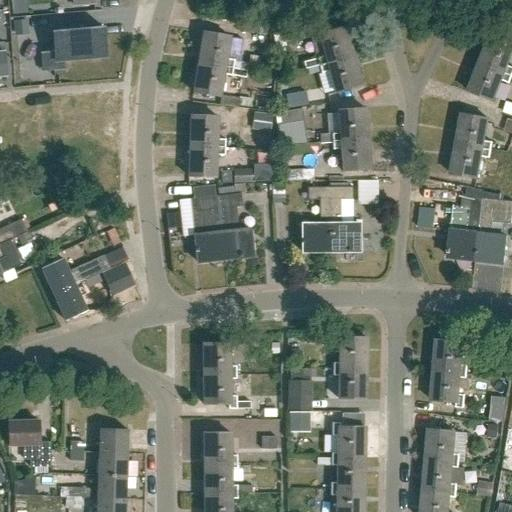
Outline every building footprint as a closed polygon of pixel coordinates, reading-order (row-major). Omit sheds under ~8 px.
[(25,13),(24,2),(10,3),(11,15),(25,13)] [(27,20),(14,21),(15,35),(28,35),(27,20)] [(276,54),(286,51),(285,43),(305,38),(301,21),(279,26),(280,34),(272,35),(276,54)] [(319,65),(352,56),(344,27),(319,33),(325,55),(316,57),(317,60),(303,63),(305,70),(319,66),(319,65)] [(62,60),(105,56),(103,28),(52,32),(54,52),(41,54),(43,70),(63,68),(62,60)] [(203,32),(198,62),(246,70),(248,62),(224,59),(228,36),(203,32)] [(479,63),(511,76),(511,74),(511,67),(506,65),(511,50),(511,43),(491,35),(479,63)] [(319,65),(319,66),(321,72),(329,70),(335,92),(360,85),(352,56),(319,65)] [(245,78),(246,70),(198,62),(193,92),(218,96),(222,74),(245,78)] [(509,83),(511,76),(479,63),(468,91),(492,101),(500,80),(509,83)] [(306,92),(286,96),(289,109),(309,105),(306,92)] [(332,142),(366,139),(364,109),(338,110),(339,114),(329,114),(330,134),(319,135),(320,145),(332,144),(332,142)] [(276,126),(281,125),(303,122),(301,110),(279,114),(275,115),(276,126)] [(456,144),(490,150),(491,142),(483,141),(487,119),(462,114),(456,144)] [(189,146),(224,147),(224,139),(215,139),(216,117),(191,116),(189,146)] [(332,142),(332,144),(332,149),(341,149),(343,171),(368,169),(366,139),(332,142)] [(490,151),(490,150),(456,144),(451,174),(476,179),(480,156),(497,159),(499,152),(490,151)] [(223,155),(224,147),(189,146),(188,176),(213,177),(214,155),(223,155)] [(273,165),(253,165),(253,170),(253,176),(253,182),(274,181),(273,165)] [(233,185),(244,184),(253,184),(253,182),(253,176),(253,170),(233,171),(233,185)] [(313,170),(282,171),(283,182),(314,181),(313,170)] [(301,252),(330,252),(329,187),(306,187),(306,200),(318,200),(318,224),(301,225),(301,240),(299,240),(299,243),(301,243),(301,252)] [(329,187),(330,252),(358,251),(358,224),(340,224),(340,199),(352,199),(351,187),(329,187)] [(183,192),(172,193),(174,230),(186,230),(183,192)] [(252,255),(249,229),(234,231),(232,208),(242,207),(240,195),(217,197),(224,259),(252,255)] [(476,260),(482,198),(462,196),(461,208),(470,209),(467,232),(450,230),(448,250),(447,250),(446,253),(448,253),(447,257),(476,260)] [(196,262),(224,259),(217,197),(193,200),(195,212),(199,212),(202,234),(193,235),(194,249),(193,249),(193,253),(195,252),(196,262)] [(476,260),(503,263),(506,237),(503,236),(504,224),(511,224),(511,214),(511,201),(482,198),(476,260)] [(0,244),(12,239),(26,232),(20,220),(0,229),(0,244)] [(12,239),(0,244),(0,276),(1,276),(0,272),(0,259),(4,258),(2,253),(16,246),(12,239)] [(97,275),(100,274),(107,270),(102,258),(68,274),(61,260),(40,270),(52,296),(97,275)] [(100,274),(111,297),(135,286),(124,263),(107,270),(100,274)] [(97,275),(52,296),(64,322),(85,312),(79,298),(88,294),(86,289),(100,283),(97,275)] [(339,368),(365,369),(365,338),(340,338),(341,333),(333,333),(333,337),(333,346),(340,346),(340,363),(339,368)] [(459,373),(459,377),(465,378),(466,365),(460,364),(462,342),(450,341),(436,340),(434,370),(459,373)] [(228,373),(228,378),(235,378),(235,365),(228,365),(228,343),(202,343),(203,374),(228,373)] [(339,368),(340,363),(333,363),(333,376),(339,376),(338,399),(364,399),(365,369),(339,368)] [(457,394),(459,377),(459,373),(434,370),(431,401),(455,403),(455,407),(463,408),(464,395),(457,394)] [(228,395),(228,378),(228,373),(203,374),(203,404),(227,404),(227,408),(235,408),(249,408),(249,400),(235,401),(235,395),(228,395)] [(289,410),(309,410),(310,382),(290,382),(289,410)] [(289,432),(297,432),(297,424),(309,424),(310,412),(290,412),(289,432)] [(38,442),(37,420),(7,421),(7,445),(28,444),(29,458),(30,458),(30,467),(50,467),(49,442),(38,442)] [(363,458),(364,427),(338,427),(339,423),(332,423),(331,435),(338,435),(338,453),(337,458),(363,458)] [(99,453),(126,454),(127,430),(99,429),(99,453)] [(451,461),(451,466),(458,467),(459,454),(452,454),(454,431),(429,429),(426,459),(451,461)] [(229,462),(229,468),(235,468),(235,455),(229,455),(229,432),(203,432),(203,462),(229,462)] [(261,450),(275,450),(275,438),(261,438),(261,450)] [(83,452),(83,442),(69,442),(69,452),(83,452)] [(82,462),(83,452),(69,452),(69,462),(78,462),(82,462)] [(78,476),(98,476),(125,477),(126,454),(99,453),(83,452),(82,462),(78,462),(78,476)] [(331,465),(338,465),(337,483),(337,487),(362,488),(363,458),(337,458),(338,453),(331,453),(331,458),(317,457),(317,464),(331,465)] [(449,483),(451,466),(451,461),(426,459),(423,488),(448,491),(448,496),(455,497),(456,484),(449,483)] [(229,485),(229,468),(229,462),(203,462),(203,492),(229,492),(229,498),(236,498),(236,495),(236,486),(236,485),(229,485)] [(125,500),(125,477),(98,476),(97,499),(125,500)] [(361,511),(362,488),(337,487),(337,483),(331,482),(330,495),(337,495),(336,511),(361,511)] [(251,486),(236,486),(236,495),(251,494),(251,486)] [(67,498),(82,498),(82,489),(68,488),(67,498)] [(446,511),(448,496),(448,491),(423,488),(421,511),(446,511)] [(229,511),(229,498),(229,492),(203,492),(203,511),(229,511)] [(81,508),(82,498),(67,498),(67,508),(81,508)] [(124,511),(125,500),(97,499),(96,511),(124,511)] [(497,511),(511,511),(511,505),(500,503),(497,511)]
